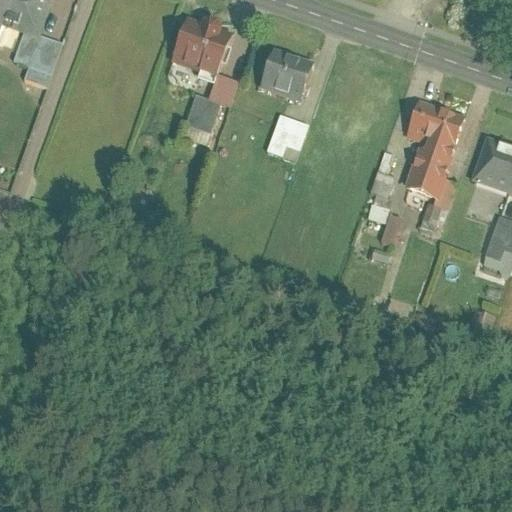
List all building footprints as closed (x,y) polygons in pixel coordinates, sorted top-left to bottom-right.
[(0,0),(0,31),(41,46),(56,0),(0,0)] [(177,66),(219,80),(233,41),(191,27),(177,66)] [(316,72),(274,58),(261,97),(302,111),(316,72)] [(193,127),(215,134),(227,100),(205,93),(193,127)] [(407,193),(441,204),(470,120),(422,104),(409,142),(423,147),(407,193)] [(273,157),(297,166),(310,127),(286,119),(273,157)] [(479,187),(511,198),(511,144),(496,139),(479,187)] [(370,208),(388,211),(393,181),(375,178),(370,208)] [(370,209),(367,224),(384,227),(387,212),(370,209)] [(379,246),(393,251),(402,222),(388,218),(379,246)] [(511,224),(501,221),(487,262),(511,270),(511,224)] [(488,338),(494,320),(478,315),(472,333),(488,338)]
